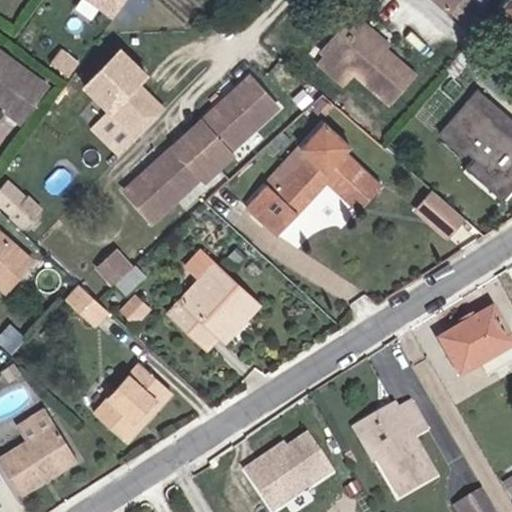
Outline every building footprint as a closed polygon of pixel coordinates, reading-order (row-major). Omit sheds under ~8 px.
[(127,0),(82,0),(112,22),(127,0)] [(134,0),(132,3),(147,14),(155,2),(152,0),(134,0)] [(162,0),(152,0),(155,2),(147,14),(152,17),(164,1),(162,0)] [(444,0),(472,23),(480,14),(476,11),(472,7),(464,0),(444,0)] [(360,22),(387,43),(389,34),(357,8),(327,40),(330,46),(335,49),(360,22)] [(335,49),(330,46),(322,57),(347,80),(356,68),(392,97),(416,68),(387,43),(360,22),(335,49)] [(146,140),(167,118),(150,103),(157,96),(146,85),(155,76),(128,50),(92,88),(146,140)] [(53,92),(0,52),(0,101),(17,114),(16,118),(28,127),(53,92)] [(181,141),(132,186),(159,216),(207,172),(211,176),(239,151),(235,147),(283,103),(257,73),(207,118),(210,121),(185,145),(181,141)] [(471,151),(505,181),(511,173),(511,138),(503,131),(511,121),(511,117),(475,83),(463,96),(467,100),(440,130),(464,149),(465,146),(471,151)] [(157,96),(150,103),(167,118),(173,111),(157,96)] [(357,142),(326,119),(305,140),(312,146),(276,181),(268,174),(244,200),(277,231),(324,184),(356,212),(381,183),(347,154),(357,142)] [(511,121),(503,131),(511,138),(511,121)] [(505,181),(471,151),(464,161),(497,190),(505,183),(505,181)] [(0,188),(0,203),(26,227),(44,208),(10,177),(0,188)] [(466,217),(436,189),(419,208),(448,235),(466,217)] [(26,249),(0,224),(0,278),(26,249)] [(118,276),(137,259),(123,245),(105,261),(118,276)] [(41,262),(26,249),(0,278),(15,292),(41,262)] [(262,304),(203,254),(193,267),(206,281),(177,316),(213,346),(223,334),(232,339),(262,304)] [(135,264),(113,284),(121,290),(140,272),(135,264)] [(120,316),(92,290),(82,304),(109,329),(120,316)] [(490,363),(511,350),(511,331),(497,305),(447,334),(471,374),(490,363)] [(511,350),(490,363),(497,376),(511,367),(511,350)] [(176,392),(147,365),(108,410),(138,436),(176,392)] [(409,484),(442,467),(420,426),(433,420),(419,393),(406,400),(408,404),(375,421),(387,443),(409,484)] [(406,400),(403,396),(365,416),(381,446),(387,443),(375,421),(408,404),(406,400)] [(67,427),(12,463),(34,495),(88,458),(67,427)] [(343,466),(319,430),(257,471),(281,508),(343,466)] [(505,511),(490,483),(460,499),(466,511),(505,511)]
